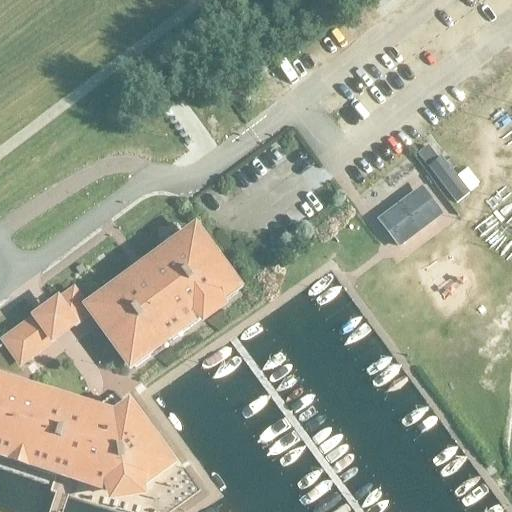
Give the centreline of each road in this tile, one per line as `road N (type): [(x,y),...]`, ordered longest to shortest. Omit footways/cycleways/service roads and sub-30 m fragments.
road 1 (unclassified): [(19,277),(154,179),(129,166),(85,182),(0,236)]
road 2 (residential): [(19,277),(93,382),(83,417)]
road 3 (unknown): [(308,195),(253,226),(232,226),(175,177)]
